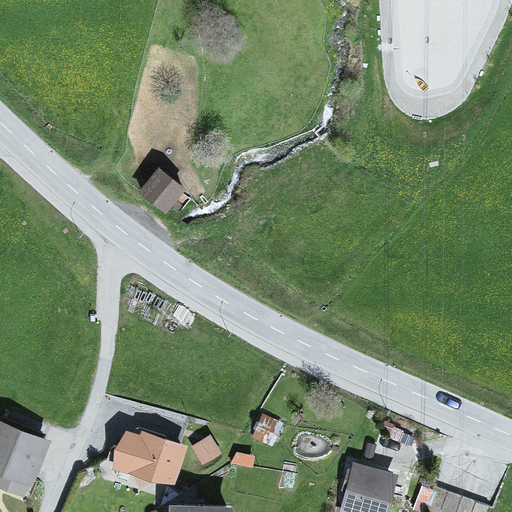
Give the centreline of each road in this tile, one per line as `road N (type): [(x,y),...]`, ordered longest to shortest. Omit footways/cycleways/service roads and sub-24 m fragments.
road 1 (tertiary): [(511,438),(286,338),(115,238)]
road 2 (residential): [(115,238),(105,357),(47,511)]
road 3 (tertiary): [(115,238),(0,131)]
